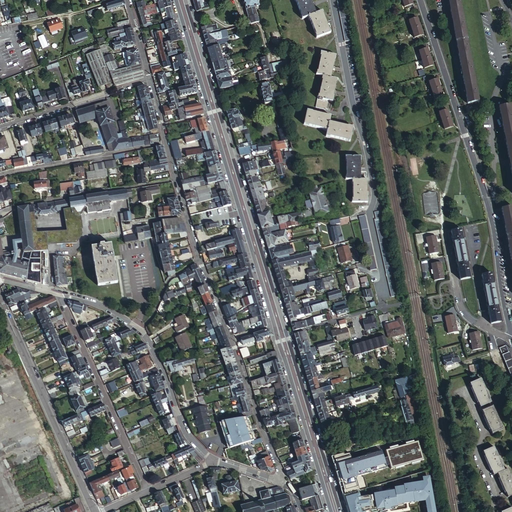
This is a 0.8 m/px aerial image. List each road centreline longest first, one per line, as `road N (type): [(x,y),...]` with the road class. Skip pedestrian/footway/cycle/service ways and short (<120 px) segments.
road 1 (secondary): [(287,334),(185,0)]
road 2 (secondary): [(176,0),(274,325)]
road 3 (unclassified): [(333,0),(373,177),(370,218),(384,293)]
road 4 (tertiary): [(0,303),(93,511)]
road 5 (unclassified): [(145,491),(58,293)]
road 6 (unclassified): [(420,0),(485,193)]
road 7 (secondary): [(274,325),(331,511)]
road 8 (secondary): [(340,511),(287,334)]
road 9 (unclassified): [(174,179),(0,212)]
road 10 (residential): [(0,173),(160,143)]
road 11 (residential): [(230,338),(287,484)]
road 12 (unclassified): [(148,80),(0,129)]
road 13 (residential): [(212,460),(185,435),(140,330)]
road 14 (unclassified): [(485,193),(511,339)]
road 15 (residential): [(463,388),(481,429),(475,451),(493,511)]
